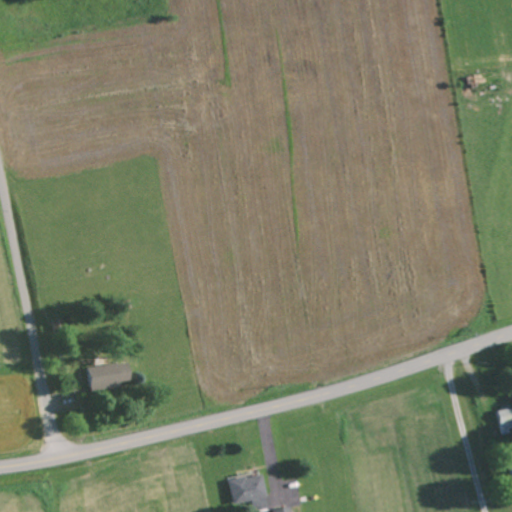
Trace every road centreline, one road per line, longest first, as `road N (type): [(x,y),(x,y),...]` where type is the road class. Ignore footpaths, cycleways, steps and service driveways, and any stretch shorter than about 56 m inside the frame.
road 1 (secondary): [(511,334),(292,404),(0,468)]
road 2 (residential): [(59,459),(0,184)]
